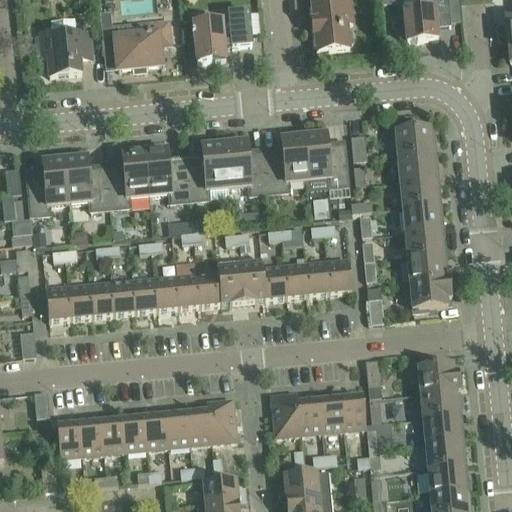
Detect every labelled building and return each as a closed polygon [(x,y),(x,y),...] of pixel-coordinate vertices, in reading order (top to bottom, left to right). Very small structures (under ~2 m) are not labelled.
[(88,0),(78,1),(79,13),(91,12),(89,0),(88,0)] [(437,34),(451,32),(447,0),(445,0),(432,1),(433,6),(403,8),(404,18),(403,18),(406,49),(438,46),(437,34)] [(333,7),(332,2),(323,3),(323,8),(311,9),(313,26),(311,27),(313,41),(314,41),(316,58),(349,55),(349,50),(352,50),(351,37),(347,37),(347,32),(354,31),(352,5),(333,7)] [(193,30),(194,39),(192,39),(192,43),(194,42),(197,70),(226,67),(225,55),(251,53),(248,18),(228,20),(230,34),(222,35),(222,27),(193,30)] [(114,34),(101,36),(103,58),(116,57),(118,78),(134,76),(135,78),(145,78),(144,75),(161,73),(159,53),(171,52),(169,28),(152,30),(148,34),(149,39),(146,39),(147,43),(115,46),(114,34)] [(49,84),(81,81),(79,61),(91,60),(89,36),(77,37),(77,41),(52,44),(52,39),(35,41),(37,66),(48,65),(49,84)] [(432,162),(432,154),(435,154),(433,132),(415,133),(415,138),(395,140),(397,165),(432,162)] [(326,141),(303,144),(308,188),(309,187),(310,197),(329,195),(349,193),(345,150),(327,152),(326,141)] [(351,144),(353,170),(367,168),(364,143),(351,144)] [(308,188),(303,144),(281,146),(282,157),(265,158),(269,201),(289,199),(288,190),(308,188)] [(265,158),(247,160),(246,149),(224,151),(228,195),(248,193),(249,203),(269,201),(265,158)] [(228,195),(224,151),(202,154),(203,164),(185,166),(189,209),(209,207),(208,197),(228,195)] [(185,166),(168,168),(167,157),(144,159),(149,203),(169,201),(170,211),(189,209),(185,166)] [(149,203),(144,159),(122,161),(123,172),(106,174),(110,216),(130,215),(129,205),(149,203)] [(438,187),(437,170),(433,170),(432,162),(397,165),(400,190),(438,187)] [(106,174),(88,176),(87,165),(65,167),(69,211),(89,209),(90,218),(110,216),(106,174)] [(69,211),(65,167),(42,169),(43,180),(25,182),(29,224),(50,222),(49,213),(69,211)] [(363,174),(354,175),(355,185),(356,194),(365,194),(364,184),(363,174)] [(21,202),(19,177),(5,178),(8,203),(21,202)] [(437,212),(437,204),(440,204),(438,187),(400,190),(402,216),(437,212)] [(361,210),(351,211),(352,220),(359,220),(362,219),(372,218),(371,209),(361,210)] [(22,210),(12,211),(13,219),(14,228),(24,227),(23,219),(22,210)] [(443,237),(442,220),(438,220),(437,212),(402,216),(405,241),(443,237)] [(350,215),(338,217),(339,225),(351,224),(350,215)] [(261,218),(232,221),(233,233),(262,230),(261,218)] [(370,224),(360,225),(361,235),(362,245),(371,244),(370,234),(370,224)] [(200,225),(192,226),(193,239),(202,239),(200,225)] [(191,228),(167,230),(168,242),(183,240),(192,240),(191,228)] [(323,244),(335,243),(334,233),(322,234),(323,244)] [(323,244),(322,234),(311,235),(312,245),(323,244)] [(86,237),(73,238),(74,250),(87,248),(86,237)] [(280,248),(292,247),(291,237),(279,238),(280,248)] [(442,262),(441,254),(445,254),(443,237),(405,241),(407,266),(442,262)] [(45,238),(32,239),(33,254),(46,253),(45,238)] [(280,248),(279,238),(268,239),(269,249),(280,248)] [(194,250),(205,249),(204,239),(193,240),(194,250)] [(194,250),(193,240),(181,241),(182,251),(194,250)] [(21,242),(11,243),(12,253),(22,252),(25,252),(32,251),(31,241),(25,242),(21,242)] [(240,252),(249,251),(248,241),(236,242),(237,252),(240,252)] [(237,252),(236,242),(225,243),(226,253),(237,252)] [(151,260),(163,259),(162,249),(150,250),(151,260)] [(151,260),(150,250),(139,251),(140,262),(151,260)] [(250,258),(249,251),(240,252),(240,259),(250,258)] [(374,269),(372,252),(363,253),(364,270),(374,269)] [(108,265),(120,264),(119,253),(107,254),(108,265)] [(108,265),(107,254),(96,256),(97,266),(108,265)] [(77,268),(76,257),(64,259),(65,269),(77,268)] [(65,269),(64,259),(53,260),(54,270),(65,269)] [(26,261),(16,261),(17,270),(18,278),(27,277),(27,269),(26,261)] [(448,286),(447,270),(443,270),(442,262),(407,266),(409,290),(448,286)] [(262,275),(261,266),(216,271),(217,279),(218,279),(221,314),(229,313),(229,314),(257,311),(257,310),(265,309),(261,275),(262,275)] [(351,300),(348,267),(326,269),(329,302),(351,300)] [(329,302),(326,269),(304,271),(308,304),(329,302)] [(376,285),(374,269),(364,270),(366,286),(376,285)] [(308,304),(304,271),(283,273),(286,306),(308,304)] [(286,306),(283,273),(262,275),(261,275),(265,309),(265,308),(286,306)] [(218,279),(217,279),(197,281),(200,315),(221,313),(221,314),(218,279)] [(200,315),(197,281),(175,283),(178,317),(200,315)] [(178,317),(175,283),(154,285),(157,319),(178,317)] [(157,319),(154,285),(132,288),(135,321),(157,319)] [(30,302),(28,286),(19,287),(20,303),(30,302)] [(449,286),(448,286),(409,290),(412,321),(428,319),(428,315),(447,313),(447,306),(451,306),(449,286)] [(135,321),(132,288),(111,290),(114,323),(135,321)] [(114,323),(111,290),(89,292),(92,325),(114,323)] [(92,325),(89,292),(68,294),(71,327),(92,325)] [(71,327),(68,294),(46,296),(49,329),(71,327)] [(20,303),(22,320),(31,319),(30,302),(20,303)] [(370,333),(384,331),(381,306),(368,307),(370,333)] [(36,365),(34,339),(20,341),(22,366),(36,365)] [(368,394),(382,393),(379,368),(366,369),(368,394)] [(460,398),(458,379),(454,379),(453,372),(433,374),(433,370),(417,372),(420,402),(460,398)] [(458,423),(457,415),(461,415),(459,398),(460,398),(420,402),(423,427),(458,423)] [(50,425),(48,400),(34,401),(36,426),(50,425)] [(298,410),(297,401),(271,404),(275,446),(301,443),(298,410)] [(344,439),(366,437),(363,403),(341,406),(344,439)] [(344,439),(341,406),(319,408),(322,441),(344,439)] [(211,452),(237,449),(233,407),(206,410),(207,418),(208,418),(211,452)] [(319,408),(298,410),(301,443),(322,441),(319,408)] [(370,415),(372,431),(382,431),(380,414),(370,415)] [(208,418),(207,418),(186,420),(190,454),(211,452),(208,418)] [(190,454),(186,420),(165,423),(168,456),(190,454)] [(168,456),(165,423),(143,425),(147,458),(168,456)] [(464,448),(462,431),(459,431),(458,423),(423,427),(425,452),(464,448)] [(147,458),(143,425),(122,427),(125,460),(147,458)] [(125,460),(122,427),(100,429),(104,462),(125,460)] [(104,462),(100,429),(79,431),(82,464),(104,462)] [(82,464),(79,431),(57,433),(60,466),(82,464)] [(378,456),(377,440),(367,441),(368,457),(378,456)] [(34,443),(36,458),(49,456),(47,441),(34,443)] [(463,473),(462,465),(465,465),(464,448),(425,452),(427,477),(463,473)] [(380,473),(378,456),(368,457),(370,474),(380,473)] [(304,475),(302,458),(293,459),(295,475),(304,475)] [(325,473),(337,471),(336,461),(324,462),(325,473)] [(325,473),(324,462),(312,464),(313,474),(325,473)] [(357,465),(358,475),(369,474),(369,464),(357,465)] [(214,483),(223,483),(221,466),(213,467),(214,483)] [(469,498),(467,481),(463,481),(463,473),(427,477),(430,502),(469,498)] [(57,499),(55,474),(41,475),(44,500),(57,499)] [(193,486),(204,484),(203,474),(192,475),(193,486)] [(193,486),(192,475),(180,476),(181,487),(193,486)] [(150,490),(161,489),(160,478),(149,480),(150,490)] [(330,501),(328,479),(283,483),(286,505),(330,501)] [(150,490),(149,480),(137,481),(138,491),(150,490)] [(118,493),(117,483),(106,484),(107,494),(118,493)] [(107,494),(106,484),(94,485),(95,495),(107,494)] [(365,497),(364,485),(354,485),(355,498),(365,497)] [(74,487),(62,488),(63,498),(75,497),(74,487)] [(211,511),(238,509),(236,487),(203,490),(204,511),(211,511)] [(382,507),(381,490),(371,491),(373,507),(382,507)] [(355,498),(356,511),(366,510),(365,497),(355,498)] [(470,511),(469,498),(430,502),(430,511),(470,511)] [(331,511),(330,501),(286,505),(286,511),(331,511)] [(175,511),(175,502),(165,503),(165,511),(175,511)]
